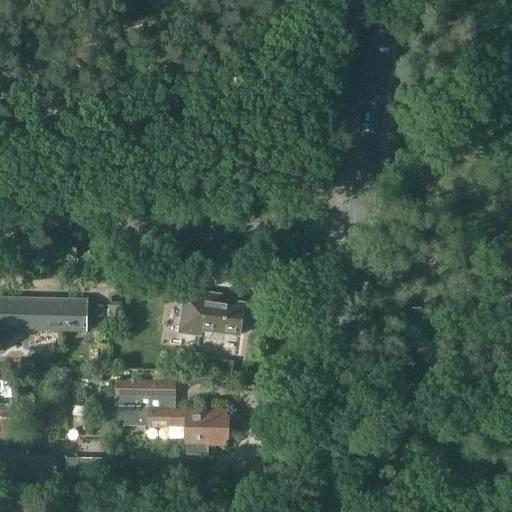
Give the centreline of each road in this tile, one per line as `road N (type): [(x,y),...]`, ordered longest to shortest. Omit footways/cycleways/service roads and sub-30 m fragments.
road 1 (unclassified): [(355,229),(0,220)]
road 2 (secondary): [(319,511),(355,229)]
road 3 (secondary): [(355,229),(385,0)]
